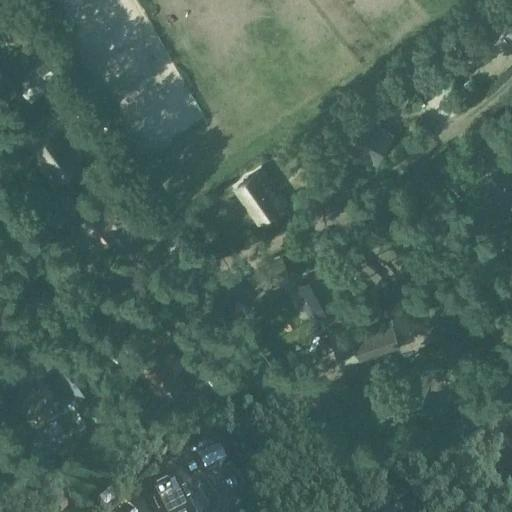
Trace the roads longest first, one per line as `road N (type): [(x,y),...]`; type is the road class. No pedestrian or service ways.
road 1 (track): [(0,328),(75,278),(97,273),(185,287),(306,231),(511,80)]
road 2 (unclassified): [(281,511),(511,395)]
